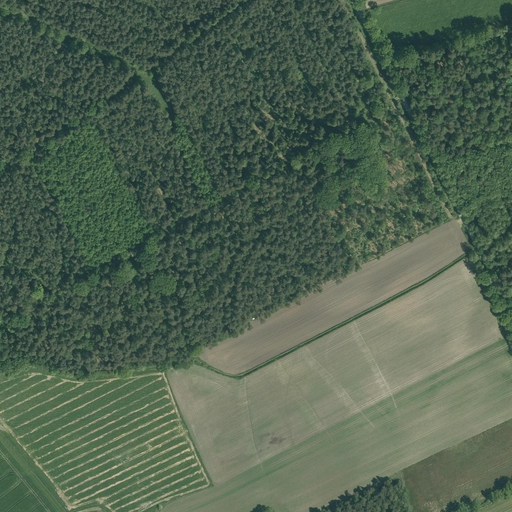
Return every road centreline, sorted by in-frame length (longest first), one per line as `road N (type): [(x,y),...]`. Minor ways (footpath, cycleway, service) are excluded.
road 1 (track): [(400,91),(340,116),(80,275),(60,292),(46,328),(0,311)]
road 2 (unclassified): [(354,0),(511,312)]
